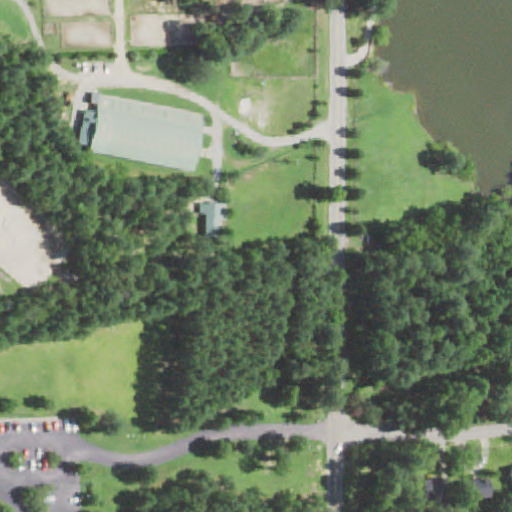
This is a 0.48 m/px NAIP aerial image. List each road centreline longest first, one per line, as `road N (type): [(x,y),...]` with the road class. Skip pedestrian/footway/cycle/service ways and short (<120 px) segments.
road 1 (tertiary): [(335,511),(339,0)]
road 2 (residential): [(336,434),(511,432)]
